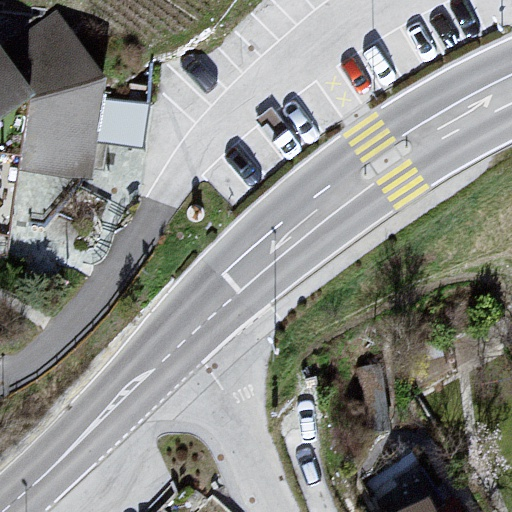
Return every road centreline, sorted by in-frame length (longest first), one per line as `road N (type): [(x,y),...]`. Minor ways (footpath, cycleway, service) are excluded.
road 1 (secondary): [(511,87),(311,213),(175,342)]
road 2 (secondary): [(175,342),(2,511)]
road 3 (unclassified): [(279,511),(225,399),(175,342)]
